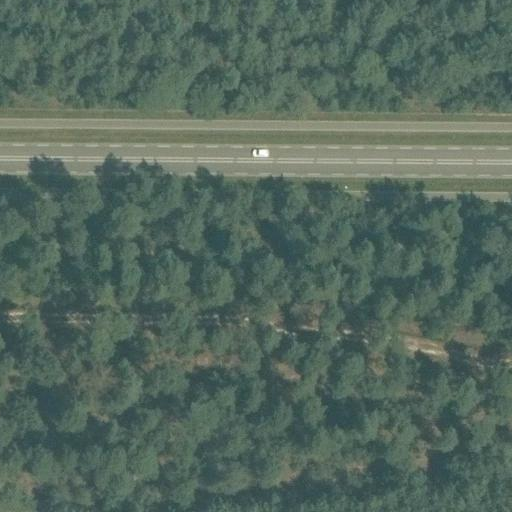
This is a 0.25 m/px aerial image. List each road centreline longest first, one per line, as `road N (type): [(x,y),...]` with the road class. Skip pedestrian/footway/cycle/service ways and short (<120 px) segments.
road 1 (track): [(511,353),(250,318),(0,316)]
road 2 (primary): [(0,158),(511,162)]
